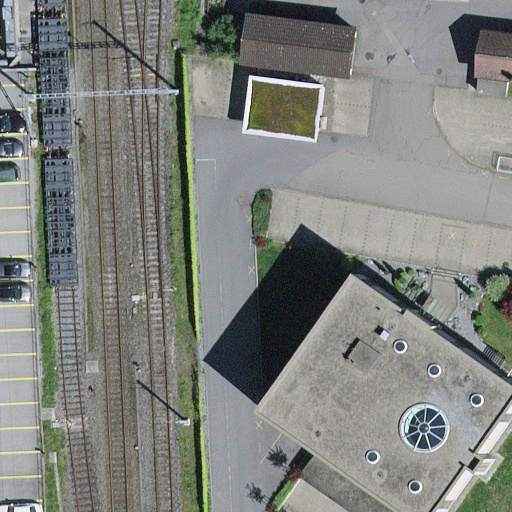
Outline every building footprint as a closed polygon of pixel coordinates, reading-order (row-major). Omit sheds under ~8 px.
[(253,20),(247,63),(352,77),(357,32),(253,20)] [(511,38),(495,36),(488,94),(511,97),(511,38)] [(255,79),(250,124),(319,133),(325,88),(255,79)] [(511,420),(511,380),(441,331),(443,328),(362,276),(266,414),(321,452),(406,511),(448,511),(477,470),(485,476),(496,461),(488,455),(511,420)] [(349,511),(406,511),(321,452),(302,479),(349,511)]
